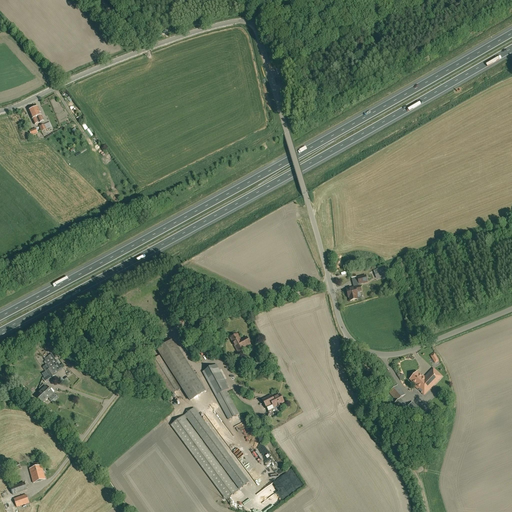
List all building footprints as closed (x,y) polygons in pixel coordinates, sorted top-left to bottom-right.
[(37,107),(32,110),(34,114),(35,114),(36,117),(37,117),(40,123),(44,121),(37,107)] [(34,114),(32,110),(28,111),(35,125),(40,123),(37,117),(36,117),(35,114),(34,114)] [(383,279),(389,277),(388,274),(389,274),(388,272),(390,271),(389,268),(387,269),(385,266),(376,270),(376,269),(373,270),(376,279),(383,277),(383,279)] [(366,275),(357,277),(359,285),(368,283),(366,275)] [(361,292),(360,287),(347,290),(348,294),(347,295),(347,297),(348,297),(348,298),(349,298),(350,301),(356,300),(356,296),(357,296),(356,293),(361,292)] [(230,338),(238,353),(245,350),(244,348),(250,344),(246,337),(241,340),(237,335),(230,338)] [(182,389),(197,379),(172,340),(157,350),(182,389)] [(202,356),(211,351),(208,346),(198,351),(202,356)] [(150,362),(171,395),(180,389),(159,356),(150,362)] [(54,365),(48,357),(44,359),(48,364),(51,368),(53,371),(48,375),(51,379),(56,375),(59,372),(54,365)] [(229,389),(216,365),(203,372),(228,420),(239,415),(226,391),(229,389)] [(424,395),(442,377),(433,369),(424,379),(417,372),(410,380),(416,386),(416,387),(424,395)] [(39,389),(41,391),(48,399),(53,394),(46,386),(44,384),(39,389)] [(398,386),(389,393),(397,402),(394,403),(403,414),(405,413),(410,417),(418,407),(412,402),(407,408),(400,399),(405,395),(398,386)] [(48,399),(41,391),(36,396),(43,404),(48,399)] [(273,398),(271,396),(263,401),(268,411),(277,406),(278,408),(281,406),(280,405),(284,403),(280,395),(273,398)] [(194,408),(185,415),(239,489),(249,482),(194,408)] [(171,426),(226,500),(237,492),(183,417),(171,426)] [(19,463),(11,466),(13,472),(21,469),(19,463)] [(29,469),(33,483),(45,480),(42,466),(29,469)] [(25,483),(10,488),(13,495),(27,490),(25,483)] [(26,495),(14,499),(17,508),(29,503),(26,495)]
